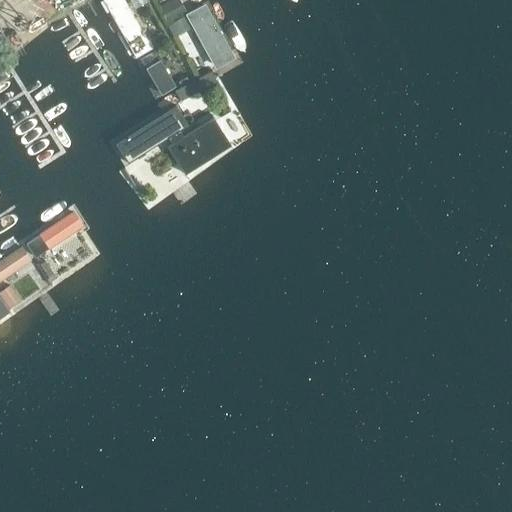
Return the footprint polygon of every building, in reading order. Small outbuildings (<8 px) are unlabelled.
[(106,0),(105,1),(136,63),(153,55),(125,0),(106,0)] [(187,15),(178,0),(175,0),(160,9),(169,25),(187,15)] [(207,6),(191,14),(221,72),(237,64),(207,6)] [(191,29),(185,18),(170,27),(175,38),(191,29)] [(160,62),(141,73),(159,103),(177,92),(160,62)] [(186,96),(195,90),(192,84),(182,89),(186,96)] [(125,165),(189,124),(175,102),(111,143),(125,165)] [(184,136),(180,131),(168,138),(172,143),(167,146),(185,175),(211,159),(232,146),(225,136),(213,117),(184,136)] [(0,295),(0,296),(9,309),(20,301),(11,288),(0,295)] [(0,320),(10,314),(0,299),(0,320)]
